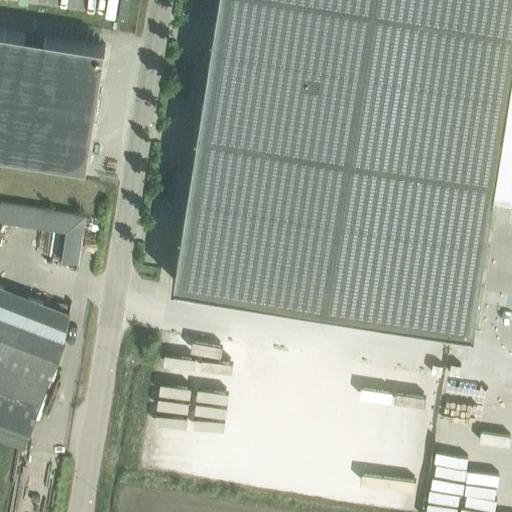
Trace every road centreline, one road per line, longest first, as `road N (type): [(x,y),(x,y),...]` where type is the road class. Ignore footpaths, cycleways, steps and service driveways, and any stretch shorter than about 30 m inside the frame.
road 1 (unclassified): [(78,511),(164,0)]
road 2 (unknown): [(115,289),(511,344)]
